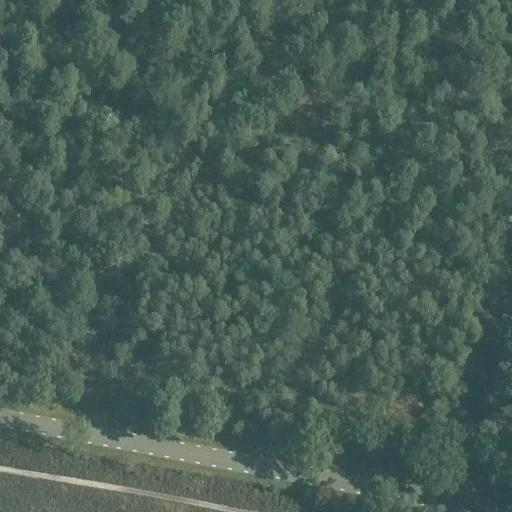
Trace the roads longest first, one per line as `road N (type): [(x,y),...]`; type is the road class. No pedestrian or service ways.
road 1 (tertiary): [(500,511),(0,417)]
road 2 (track): [(104,436),(0,191)]
road 3 (track): [(0,467),(227,511)]
